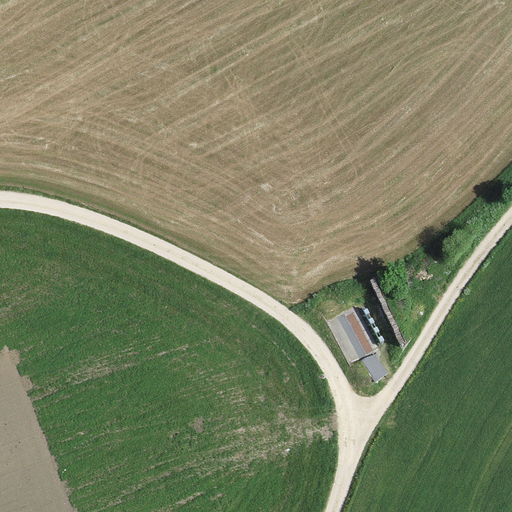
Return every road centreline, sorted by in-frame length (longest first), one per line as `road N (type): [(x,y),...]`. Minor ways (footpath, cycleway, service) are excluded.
road 1 (track): [(367,424),(326,355),(271,305),(80,215),(0,207)]
road 2 (track): [(511,216),(367,424)]
